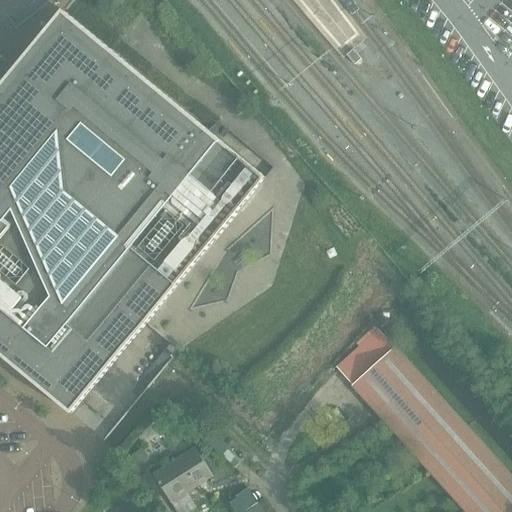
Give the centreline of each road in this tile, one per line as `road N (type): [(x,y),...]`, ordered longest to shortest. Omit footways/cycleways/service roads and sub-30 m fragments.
road 1 (track): [(276,477),(183,389),(158,392),(109,445),(66,456)]
road 2 (residential): [(282,511),(275,493),(286,442),(341,386)]
